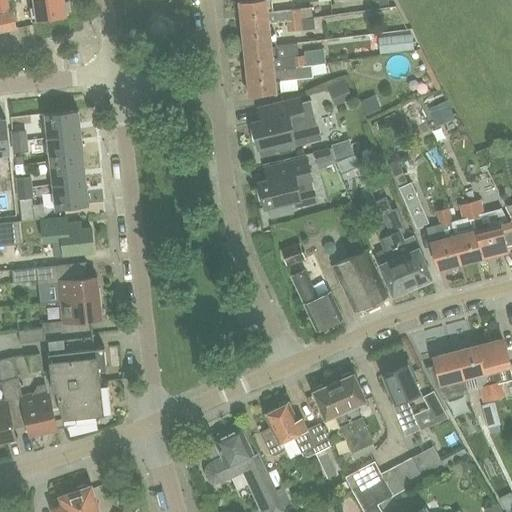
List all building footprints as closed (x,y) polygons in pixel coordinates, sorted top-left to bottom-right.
[(9,0),(0,0),(0,12),(11,10),(9,0)] [(65,16),(62,0),(33,0),(34,6),(29,7),(31,21),(65,16)] [(302,19),(300,8),(273,11),(271,0),(252,0),(239,1),(242,26),(269,23),(288,21),(302,19)] [(311,7),(300,8),(302,19),(313,18),(311,7)] [(16,28),(13,12),(0,14),(0,30),(0,32),(16,28)] [(303,30),(302,19),(288,21),(289,31),(303,30)] [(277,46),(275,34),(270,35),(269,23),(242,26),(244,49),(277,46)] [(415,49),(413,34),(379,38),(380,53),(415,49)] [(307,66),(305,55),(298,56),(297,44),(277,46),(244,49),(247,73),(307,66)] [(313,66),(315,77),(331,74),(329,62),(313,66)] [(282,92),(281,80),(313,77),(312,66),(307,66),(247,73),(250,96),(282,92)] [(352,98),(345,81),(328,88),(333,100),(345,94),(348,100),(352,98)] [(381,109),(375,95),(360,102),(366,115),(381,109)] [(301,102),(300,98),(258,109),(261,120),(252,123),(258,147),(275,143),(276,149),(320,138),(311,100),(301,102)] [(456,119),(449,101),(428,109),(436,127),(456,119)] [(421,114),(415,103),(403,109),(409,121),(421,114)] [(78,110),(45,113),(47,137),(81,134),(78,110)] [(6,118),(0,118),(0,154),(9,154),(6,118)] [(13,143),(26,141),(25,131),(12,132),(13,143)] [(83,157),(81,134),(47,137),(50,161),(83,157)] [(26,141),(13,143),(14,154),(27,152),(26,141)] [(333,160),(330,147),(315,150),(318,163),(333,160)] [(366,178),(356,154),(337,162),(347,186),(366,178)] [(86,181),(83,157),(50,161),(52,184),(86,181)] [(317,200),(307,158),(265,168),(268,180),(259,182),(265,207),(295,199),(296,205),(317,200)] [(18,189),(33,187),(32,176),(17,178),(18,189)] [(88,205),(86,181),(52,184),(55,208),(88,205)] [(430,223),(412,182),(400,187),(417,228),(430,223)] [(33,187),(18,189),(19,199),(34,197),(33,187)] [(511,247),(511,226),(502,207),(484,212),(480,199),(471,202),(474,215),(477,229),(484,255),(511,247)] [(474,215),(471,202),(461,204),(464,218),(474,215)] [(460,261),(454,235),(447,208),(438,210),(441,223),(439,224),(443,238),(431,241),(437,266),(460,261)] [(430,278),(431,277),(413,235),(405,239),(392,210),(382,214),(390,233),(412,285),(419,282),(423,284),(430,281),(430,278)] [(80,228),(80,222),(66,223),(66,217),(41,220),(44,243),(62,241),(64,255),(93,251),(91,227),(80,228)] [(0,245),(22,243),(20,221),(0,222),(0,245)] [(484,255),(477,229),(454,235),(460,261),(484,255)] [(412,285),(390,233),(380,237),(385,248),(377,252),(382,263),(381,264),(393,293),(395,292),(398,294),(405,291),(405,288),(412,285)] [(305,258),(299,242),(282,248),(287,264),(305,258)] [(333,264),(355,311),(364,307),(365,309),(368,309),(379,304),(380,301),(380,299),(389,295),(367,248),(333,264)] [(86,277),(84,262),(11,270),(13,283),(37,280),(38,285),(57,283),(60,301),(101,297),(99,284),(97,285),(96,276),(86,277)] [(291,274),(317,329),(343,317),(331,291),(318,297),(305,268),(291,274)] [(102,309),(101,297),(60,301),(62,320),(42,322),(42,327),(18,330),(20,343),(92,335),(91,319),(101,318),(100,310),(102,309)] [(502,384),(511,381),(511,367),(504,340),(481,346),(496,399),(505,396),(502,384)] [(111,411),(107,380),(100,381),(98,370),(106,370),(104,346),(48,352),(50,373),(43,375),(45,384),(46,383),(52,407),(59,405),(64,426),(98,418),(98,413),(111,411)] [(496,399),(481,346),(459,353),(466,379),(476,376),(483,402),(496,399)] [(43,370),(39,353),(26,355),(30,373),(43,370)] [(466,379),(459,353),(436,359),(443,385),(454,382),(460,407),(473,405),(466,379)] [(21,396),(22,396),(13,356),(0,359),(0,380),(5,400),(0,401),(0,443),(8,442),(7,439),(15,437),(13,428),(27,425),(28,424),(21,396)] [(396,370),(385,375),(396,401),(392,402),(406,435),(420,429),(408,399),(421,393),(414,379),(417,378),(409,361),(395,367),(396,370)] [(366,402),(354,374),(352,375),(351,373),(343,377),(344,379),(334,383),(363,448),(374,443),(368,428),(358,406),(366,402)] [(56,428),(52,407),(46,383),(45,384),(37,385),(32,394),(22,396),(21,396),(28,424),(27,425),(29,434),(56,428)] [(363,448),(334,383),(325,387),(324,384),(315,388),(317,391),(315,392),(327,419),(335,415),(346,438),(352,453),(363,448)] [(446,413),(434,391),(424,396),(436,419),(446,413)] [(308,430),(302,419),(298,421),(289,402),(265,414),(272,427),(261,433),(271,454),(276,456),(284,452),(285,447),(283,442),(294,436),(302,453),(311,449),(314,455),(316,453),(329,478),(338,474),(337,471),(342,468),(332,446),(321,423),(308,430)] [(504,425),(501,413),(485,417),(489,429),(504,425)] [(220,433),(217,437),(214,438),(223,457),(212,462),(210,464),(208,466),(206,469),(206,472),(206,475),(207,477),(209,480),(211,482),(213,483),(216,484),(219,483),(222,483),(246,471),(251,482),(249,483),(262,511),(286,511),(259,454),(254,457),(240,427),(229,432),(227,432),(224,431),(220,433)] [(445,467),(435,446),(423,453),(434,473),(445,467)] [(434,473),(423,453),(412,458),(423,479),(434,473)] [(423,479),(412,458),(402,464),(413,485),(423,479)] [(402,464),(391,469),(403,491),(413,485),(402,464)] [(403,491),(391,469),(381,475),(392,496),(403,491)] [(364,511),(392,496),(381,475),(352,491),(364,511)] [(99,511),(90,485),(73,491),(78,505),(80,504),(82,511),(99,511)] [(78,505),(73,491),(59,496),(62,505),(55,508),(51,511),(82,511),(80,504),(78,505)]
